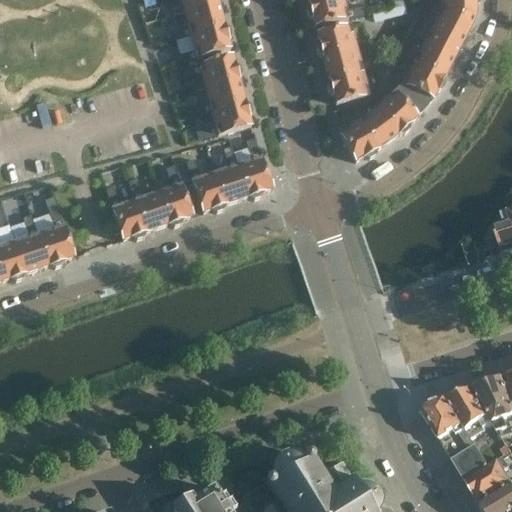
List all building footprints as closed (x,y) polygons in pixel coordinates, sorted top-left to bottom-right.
[(219,2),(218,0),(158,0),(160,6),(180,1),(183,0),(187,12),(183,13),(184,16),(216,7),(219,2)] [(340,14),(337,2),(341,1),(340,0),(332,0),(307,7),(308,7),(305,12),(307,19),(312,22),(314,31),(347,22),(366,16),(364,8),(344,13),(340,14)] [(474,9),(478,6),(477,0),(443,0),(444,9),(440,8),(437,15),(471,25),(473,18),(474,9)] [(222,29),(216,7),(184,16),(184,19),(188,18),(191,28),(187,29),(187,30),(168,35),(170,43),(190,38),(222,29)] [(469,30),(471,25),(437,15),(434,21),(438,23),(432,34),(428,32),(423,43),(453,59),(457,51),(462,50),(466,43),(464,38),(469,30)] [(347,38),(351,37),(348,28),(315,37),(318,45),(315,50),(317,58),(322,60),(322,61),(355,52),(354,49),(350,50),(347,38)] [(227,45),(230,40),(228,32),(223,30),(222,29),(190,38),(190,41),(194,40),(198,52),(194,53),(174,58),(177,67),(196,62),(229,53),(227,45)] [(420,57),(416,55),(412,63),(442,79),(453,59),(423,43),(422,45),(425,47),(420,57)] [(352,56),(356,55),(355,52),(322,61),(328,83),(361,74),(358,66),(355,67),(352,56)] [(207,88),(203,89),(204,92),(237,83),(240,78),(238,71),(233,68),(231,59),(198,68),(178,73),(181,82),(200,77),(204,76),(207,88)] [(408,80),(404,78),(400,86),(431,101),(435,94),(440,92),(444,85),(442,80),(442,79),(412,63),(410,66),(414,68),(408,80)] [(358,78),(362,77),(361,74),(328,83),(325,88),(327,96),(332,99),(334,107),(367,98),(365,89),(361,90),(358,78)] [(243,106),(237,83),(204,92),(205,95),(209,94),(212,105),(208,106),(189,111),(191,120),(210,114),(243,106)] [(415,120),(431,101),(400,86),(393,94),(415,120)] [(415,120),(393,94),(387,100),(390,103),(382,110),(379,107),(377,110),(397,136),(398,136),(402,138),(408,132),(407,127),(415,120)] [(243,106),(210,114),(211,117),(215,116),(218,128),(214,129),(214,130),(195,135),(197,143),(217,138),(250,130),(247,121),(250,116),(248,109),(243,106)] [(368,121),(366,118),(358,123),(377,151),(397,136),(377,110),(375,111),(377,115),(368,121)] [(348,134),(346,130),(338,135),(354,165),(362,160),(367,162),(377,157),(377,152),(377,151),(358,123),(356,125),(358,128),(348,134)] [(262,196),(271,193),(253,142),(245,144),(252,163),(251,164),(253,167),(241,171),(239,168),(236,169),(247,201),(248,201),(253,203),(260,201),(262,196)] [(247,201),(236,169),(230,150),(222,152),(228,171),(229,175),(219,179),(217,175),(214,176),(225,208),(247,201)] [(199,181),(193,162),(185,165),(191,184),(202,216),(210,213),(215,216),(222,213),(225,208),(214,176),(212,177),(213,181),(201,185),(200,181),(199,181)] [(179,188),(173,169),(165,172),(171,191),(172,195),(160,199),(159,195),(156,196),(167,228),(172,230),(180,228),(182,223),(191,220),(180,188),(179,188)] [(142,201),(136,182),(128,184),(134,203),(145,235),(167,228),(156,196),(153,197),(154,201),(144,204),(142,200),(142,201)] [(119,208),(113,189),(104,192),(111,211),(121,243),(130,240),(135,243),(142,241),(144,236),(145,235),(134,203),(131,204),(132,208),(121,212),(119,208)] [(62,228),(55,209),(47,212),(54,231),(53,231),(55,235),(41,240),(39,236),(37,237),(48,269),(49,269),(54,271),(61,269),(63,264),(72,260),(64,228),(62,228)] [(500,255),(511,250),(511,215),(511,212),(499,216),(503,227),(491,231),(500,255)] [(48,269),(37,237),(30,218),(22,221),(28,240),(29,244),(18,247),(17,244),(14,245),(25,277),(48,269)] [(0,282),(1,285),(9,282),(14,285),(22,282),(24,277),(25,277),(14,245),(11,246),(13,249),(0,253),(0,282)] [(497,436),(511,430),(511,404),(504,382),(470,393),(492,427),(497,436)] [(484,432),(492,427),(470,393),(445,402),(465,434),(470,442),(485,434),(484,432)] [(421,416),(452,465),(469,454),(459,438),(465,434),(445,402),(423,409),(421,416)] [(504,447),(497,452),(503,462),(511,457),(504,447)] [(475,450),(469,454),(452,465),(465,486),(489,472),(475,450)] [(378,511),(379,506),(377,500),(373,495),(368,492),(362,491),(356,492),(353,487),(355,486),(353,483),(351,484),(343,471),(345,470),(343,467),(338,471),(333,469),(327,470),(323,475),(322,480),(322,481),(314,468),(314,467),(313,464),(312,465),(311,462),(308,461),(305,461),(302,464),(296,460),(289,460),(282,461),(277,465),(272,470),(270,477),(271,484),(267,485),(264,488),(241,502),(244,506),(234,511),(378,511)] [(511,488),(511,487),(503,473),(508,471),(503,463),(489,472),(465,486),(480,509),(511,488)] [(511,511),(511,488),(480,509),(481,511),(511,511)] [(226,511),(213,491),(192,504),(190,501),(187,503),(182,501),(174,506),(172,511),(170,511),(226,511)]
